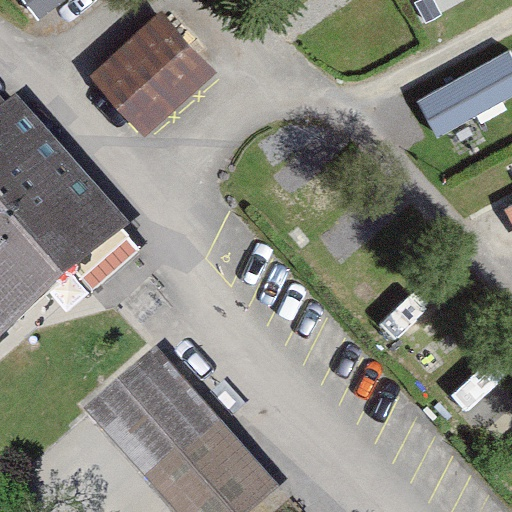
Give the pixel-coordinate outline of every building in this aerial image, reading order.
[(157,0),(85,64),(149,120),(203,70),(157,0)] [(416,0),(429,22),(461,0),(416,0)] [(511,57),(506,47),(416,89),(438,124),(511,85),(511,57)] [(0,304),(95,218),(0,113),(0,304)] [(152,346),(87,408),(179,511),(249,511),(276,485),(152,346)]
